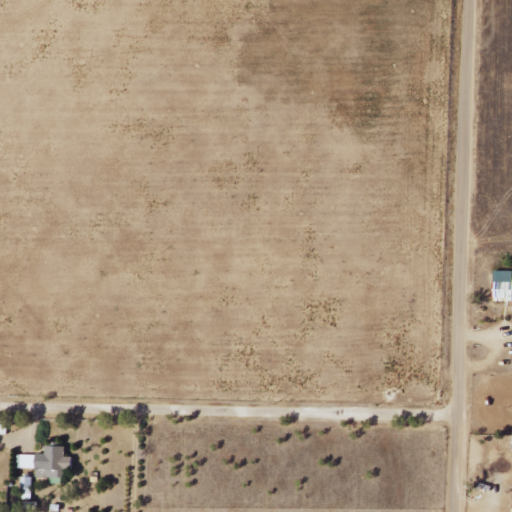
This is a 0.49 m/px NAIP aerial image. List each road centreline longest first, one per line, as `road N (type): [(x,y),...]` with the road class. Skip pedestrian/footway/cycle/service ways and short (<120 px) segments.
road 1 (residential): [(0,417),(459,412)]
road 2 (residential): [(459,412),(470,0)]
